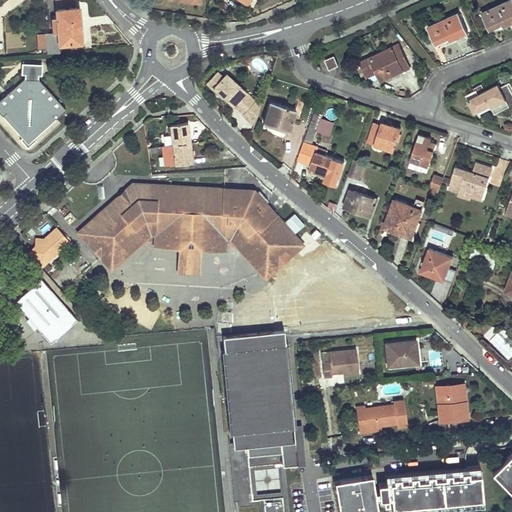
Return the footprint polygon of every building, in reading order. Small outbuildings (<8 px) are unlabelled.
[(511,0),(509,0),(482,13),(489,28),(502,21),(503,25),(504,26),(511,22),(511,0)] [(78,7),(56,9),(57,17),(53,17),(54,32),(44,33),(46,47),(46,52),(59,51),(59,44),(81,42),(80,26),(78,7)] [(458,12),(428,26),(434,41),(448,36),(449,39),(450,40),(467,32),(458,12)] [(502,21),(489,28),(490,31),(503,25),(502,21)] [(448,36),(434,41),(436,45),(449,39),(448,36)] [(391,48),(361,62),(365,72),(375,67),(377,71),(381,79),(401,70),(408,67),(400,50),(401,49),(398,44),(391,47),(391,48)] [(334,56),(324,60),(329,68),(338,64),(334,56)] [(375,67),(365,72),(367,76),(377,71),(375,67)] [(223,77),(217,71),(206,82),(222,97),(223,96),(233,105),(246,92),(226,73),(223,77)] [(466,95),(475,112),(491,104),(494,112),(511,103),(511,95),(506,85),(500,88),(498,85),(478,94),(476,90),(466,95)] [(254,124),(260,106),(246,92),(233,105),(254,124)] [(278,127),(288,130),(295,108),(271,100),(263,122),(278,127)] [(321,113),(314,111),(312,119),(318,121),(321,113)] [(304,143),(309,145),(318,121),(312,119),(304,143)] [(329,137),(334,124),(321,119),(316,133),(329,137)] [(186,121),(169,123),(172,143),(161,145),(163,164),(192,161),(186,121)] [(367,141),(393,149),(401,127),(383,122),(382,124),(374,121),(367,141)] [(411,158),(429,164),(433,150),(427,148),(431,137),(420,134),(411,158)] [(310,168),(327,174),(333,157),(325,154),(326,150),(317,147),(316,151),(309,149),(305,161),(311,163),(310,168)] [(354,160),(347,176),(359,180),(365,165),(354,160)] [(492,168),(477,163),(474,172),(457,166),(450,188),(460,192),(459,195),(470,198),(471,196),(482,199),(492,168)] [(443,177),(434,174),(429,186),(433,187),(438,190),(443,177)] [(114,198),(81,228),(91,240),(87,244),(99,257),(103,253),(114,265),(149,234),(155,234),(154,246),(178,247),(180,224),(184,223),(184,226),(196,227),(196,224),(200,225),(198,248),(225,249),(225,238),(229,238),(260,273),(273,262),(277,266),(290,254),(286,249),(297,239),(294,235),(285,225),(252,189),(240,188),(223,187),(132,182),(126,187),(132,192),(119,203),(114,198)] [(132,192),(126,187),(114,198),(119,203),(132,192)] [(371,219),(378,199),(368,196),(349,189),(342,208),(344,209),(368,218),(371,219)] [(394,201),(383,230),(397,236),(401,237),(409,240),(414,242),(425,212),(394,201)] [(294,217),(285,225),(294,235),(303,227),(294,217)] [(177,271),(197,272),(198,248),(200,225),(196,224),(196,227),(184,226),(184,223),(180,224),(178,247),(177,271)] [(57,227),(28,253),(40,266),(68,239),(57,227)] [(286,249),(290,254),(301,243),(297,239),(286,249)] [(470,258),(493,267),(497,255),(474,246),(470,258)] [(435,281),(445,285),(454,259),(428,250),(420,275),(431,280),(435,281)] [(103,253),(99,257),(109,269),(114,265),(103,253)] [(273,262),(260,273),(264,277),(277,266),(273,262)] [(57,285),(69,274),(64,268),(52,279),(57,285)] [(77,319),(41,278),(14,302),(28,317),(37,327),(51,343),(77,319)] [(117,306),(131,306),(131,294),(117,294),(117,306)] [(37,327),(28,317),(26,320),(34,329),(37,327)] [(283,328),(222,334),(232,440),(228,441),(233,499),(237,499),(238,505),(252,504),(252,498),(256,497),(255,492),(253,468),(278,465),(283,465),(296,463),(283,328)] [(388,364),(417,361),(416,349),(415,339),(385,342),(388,364)] [(343,373),(358,372),(356,347),(328,350),(329,360),(322,361),(324,375),(332,374),(331,372),(343,371),(343,373)] [(463,382),(457,383),(459,401),(465,401),(463,382)] [(436,385),(439,419),(466,417),(465,401),(459,401),(457,383),(436,385)] [(365,404),(356,405),(360,432),(369,430),(368,427),(381,425),(397,423),(398,426),(408,425),(404,398),(394,399),(394,402),(365,406),(365,404)] [(511,451),(492,471),(511,491),(511,451)] [(468,472),(479,471),(478,463),(463,465),(421,469),(383,472),(384,481),(385,497),(390,496),(389,480),(393,480),(392,475),(399,475),(399,479),(406,478),(406,474),(416,473),(416,477),(427,476),(426,472),(433,471),(433,476),(444,475),(443,470),(450,470),(451,474),(461,473),(460,469),(467,468),(468,472)] [(287,511),(283,465),(278,465),(281,490),(255,492),(256,497),(258,497),(259,511),(287,511)] [(444,475),(433,476),(433,471),(426,472),(427,476),(416,477),(416,473),(406,474),(406,478),(399,479),(399,475),(392,475),(393,480),(389,480),(390,496),(391,506),(481,497),(479,471),(468,472),(467,468),(460,469),(461,473),(451,474),(450,470),(443,470),(444,475)] [(353,476),(334,479),(339,511),(378,511),(376,498),(375,491),(372,473),(353,476)] [(482,503),(481,497),(391,506),(392,511),(482,503)]
